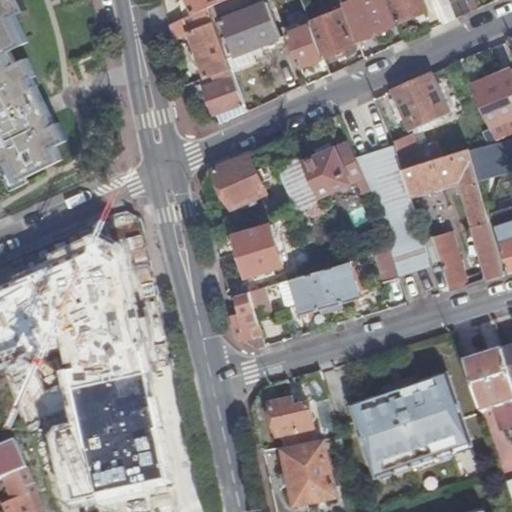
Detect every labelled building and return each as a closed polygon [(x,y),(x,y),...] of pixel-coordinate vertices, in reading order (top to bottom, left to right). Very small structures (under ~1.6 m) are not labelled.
[(0,0),(0,165),(10,161),(19,179),(64,157),(58,143),(69,138),(60,120),(58,121),(53,112),(37,120),(31,105),(43,100),(37,85),(40,83),(35,74),(38,73),(30,56),(20,61),(13,47),(32,38),(19,12),(30,6),(27,0),(0,0)] [(182,0),(179,2),(185,17),(193,14),(192,12),(209,5),(209,7),(222,0),(182,0)] [(392,46),(404,41),(396,22),(388,0),(349,0),(344,3),(357,38),(385,27),(392,46)] [(388,0),(396,22),(427,10),(423,0),(388,0)] [(432,0),(441,24),(470,11),(466,1),(466,0),(432,0)] [(470,11),(479,7),(475,0),(468,0),(466,1),(470,11)] [(188,32),(205,77),(224,71),(232,68),(209,7),(209,5),(192,12),(193,14),(185,17),(169,24),(172,39),(188,32)] [(246,10),(221,20),(234,54),(280,35),(269,7),(248,15),(246,10)] [(310,24),(323,57),(334,53),(336,57),(345,54),(344,49),(354,45),(342,11),(334,15),(332,10),(323,13),(325,19),(315,23),(313,16),(308,19),(310,24)] [(299,66),(323,57),(310,24),(287,33),(299,66)] [(215,113),(245,103),(232,68),(224,71),(226,77),(205,85),(215,113)] [(511,68),(474,85),(497,138),(511,131),(511,97),(509,90),(511,89),(511,91),(511,68)] [(450,112),(432,73),(393,90),(396,97),(405,118),(410,130),(413,129),(414,131),(416,130),(415,128),(450,112)] [(37,120),(53,112),(40,83),(37,85),(43,100),(31,105),(37,120)] [(400,120),(405,118),(396,97),(390,99),(400,120)] [(411,136),(394,144),(394,146),(402,170),(440,157),(435,145),(418,151),(411,136)] [(503,138),(497,140),(469,149),(475,169),(508,159),(508,157),(503,138)] [(402,170),(394,146),(362,157),(368,172),(399,247),(425,239),(422,228),(411,196),(402,170)] [(320,152),(303,159),(320,197),(352,182),(337,147),(321,154),(320,152)] [(475,169),(469,149),(440,157),(402,170),(411,196),(459,182),(476,234),(489,274),(483,278),(483,280),(505,274),(490,224),(490,220),(475,169)] [(267,193),(250,154),(216,168),(232,208),(267,193)] [(303,159),(302,157),(279,167),(292,195),(296,205),(300,212),(323,203),(320,197),(303,159)] [(296,205),(292,195),(284,199),(283,203),(285,207),(287,208),(296,205)] [(148,214),(113,222),(124,273),(159,265),(148,214)] [(422,228),(425,239),(435,237),(442,259),(452,290),(470,285),(448,221),(422,228)] [(285,265),(274,224),(236,234),(248,275),(285,265)] [(502,243),(511,272),(511,271),(511,228),(509,229),(500,232),(503,243),(502,243)] [(397,248),(392,236),(386,238),(391,249),(397,248)] [(397,248),(391,249),(398,273),(442,259),(435,237),(425,239),(399,247),(397,248)] [(398,273),(391,250),(375,254),(385,283),(399,279),(398,273)] [(362,298),(350,261),(349,261),(293,279),(304,316),(362,298)] [(267,286),(251,291),(259,319),(276,315),(267,286)] [(240,315),(249,342),(259,348),(266,345),(261,330),(259,319),(251,291),(240,295),(244,314),(240,315)] [(511,429),(511,374),(504,352),(466,363),(482,413),(495,409),(501,427),(506,432),(511,429)] [(330,399),(320,371),(305,376),(314,401),(319,403),(330,399)] [(449,375),(429,381),(452,445),(468,440),(449,375)] [(79,381),(81,397),(98,395),(97,379),(79,381)] [(452,445),(429,381),(419,384),(420,388),(426,405),(397,414),(416,464),(452,453),(449,446),(452,445)] [(124,452),(173,442),(161,384),(112,394),(124,452)] [(420,388),(391,397),(397,414),(426,405),(420,388)] [(390,416),(385,399),(384,395),(353,404),(373,469),(406,459),(409,466),(416,464),(397,414),(390,416)] [(397,414),(391,397),(385,399),(390,416),(397,414)] [(284,437),(287,448),(312,443),(309,431),(315,429),(310,406),(296,409),(293,400),(270,405),(278,438),(284,437)] [(468,440),(452,445),(455,453),(471,448),(468,440)] [(18,441),(0,448),(0,480),(4,479),(20,471),(37,511),(44,511),(37,494),(37,489),(29,468),(20,446),(18,441)] [(24,444),(20,446),(29,468),(33,466),(24,444)] [(327,457),(325,447),(286,455),(298,508),(337,499),(335,492),(338,492),(337,489),(335,490),(329,463),(331,463),(330,457),(327,457)] [(406,459),(373,469),(375,476),(409,466),(406,459)] [(195,511),(186,468),(138,479),(145,511),(141,511),(195,511)] [(37,511),(20,471),(4,479),(13,501),(3,505),(6,511),(37,511)]
